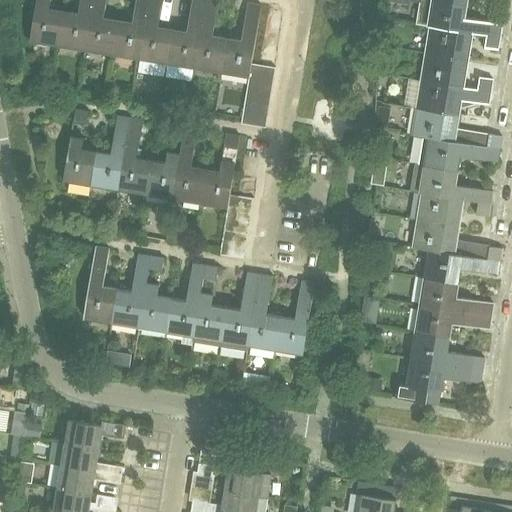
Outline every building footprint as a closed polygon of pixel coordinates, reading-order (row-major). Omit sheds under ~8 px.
[(49,0),(35,0),(29,39),(57,44),(62,11),(48,9),(49,0)] [(78,0),(76,13),(62,11),(57,44),(84,49),(92,0),(78,0)] [(105,0),(92,0),(84,49),(112,53),(117,20),(103,18),(105,0)] [(112,53),(139,58),(148,0),(135,0),(131,23),(117,20),(112,53)] [(161,0),(148,0),(139,58),(166,62),(171,29),(157,27),(161,0)] [(193,67),(204,0),(190,0),(186,32),(171,29),(166,62),(193,67)] [(216,0),(204,0),(193,67),(220,71),(225,39),(211,36),(216,0)] [(429,25),(471,32),(485,35),(498,37),(500,24),(463,18),(465,3),(448,0),(420,0),(417,23),(427,25),(429,25)] [(249,76),(249,75),(250,63),(260,6),(246,4),(240,41),(225,39),(220,71),(249,76)] [(429,25),(425,53),(467,60),(471,32),(429,25)] [(496,50),(498,37),(485,35),(483,48),(496,50)] [(425,53),(420,80),(462,87),(467,60),(425,53)] [(275,67),(250,63),(249,75),(273,79),(275,67)] [(249,75),(249,76),(247,86),(271,91),(273,79),(249,75)] [(478,77),(476,90),(489,92),(491,79),(478,77)] [(476,90),(462,87),(420,80),(415,107),(457,114),(459,107),(474,102),(487,104),(489,92),(476,90)] [(269,103),(271,91),(247,86),(245,98),(269,103)] [(245,98),(243,111),(267,115),(269,103),(245,98)] [(415,136),(423,137),(453,142),(486,147),(498,150),(501,136),(488,134),(486,134),(455,129),(457,114),(415,107),(411,135),(415,136)] [(88,111),(75,108),(72,121),(86,124),(88,111)] [(264,128),(267,115),(243,111),(241,124),(264,128)] [(118,187),(127,130),(130,118),(117,116),(115,128),(112,142),(110,153),(96,151),(91,182),(118,187)] [(130,118),(127,130),(118,187),(145,192),(150,160),(136,158),(140,132),(142,120),(130,118)] [(169,138),(182,140),(184,127),(171,125),(169,138)] [(182,140),(180,154),(172,197),(199,201),(204,170),(190,167),(192,156),(194,142),(196,129),(184,127),(182,140)] [(199,201),(227,206),(229,193),(236,150),(239,137),(226,134),(223,148),(219,172),(204,170),(199,201)] [(91,182),(96,151),(81,148),(83,138),(70,135),(63,178),(91,182)] [(418,164),(424,165),(456,170),(459,156),(496,163),(498,150),(486,147),(453,142),(423,137),(418,164)] [(145,192),(172,197),(180,154),(166,152),(164,163),(150,160),(145,192)] [(456,170),(424,165),(418,164),(414,163),(409,190),(421,193),(462,200),(477,203),(490,204),(492,192),(454,185),(456,170)] [(253,198),(229,193),(227,206),(251,210),(253,198)] [(421,193),(417,219),(458,226),(462,200),(421,193)] [(475,215),(487,217),(490,204),(477,203),(475,215)] [(249,221),(251,210),(227,206),(225,217),(249,221)] [(225,217),(222,230),(247,234),(249,221),(225,217)] [(458,226),(417,219),(412,247),(428,250),(453,254),(486,259),(488,247),(488,246),(456,241),(458,226)] [(182,244),(184,233),(168,230),(167,235),(166,241),(182,244)] [(222,230),(220,242),(245,246),(247,234),(222,230)] [(220,242),(218,254),(243,259),(245,246),(220,242)] [(103,277),(105,262),(107,249),(94,247),(91,260),(89,275),(82,317),(110,322),(116,289),(101,286),(103,277)] [(488,247),(486,259),(499,261),(501,249),(488,247)] [(428,250),(424,277),(457,283),(459,269),(497,275),(499,261),(486,259),(453,254),(428,250)] [(133,266),(132,281),(130,291),(116,289),(110,322),(137,326),(144,283),(147,269),(149,256),(136,253),(133,266)] [(162,258),(149,256),(147,269),(159,271),(162,258)] [(170,298),(165,331),(192,335),(203,265),(191,263),(189,276),(187,291),(185,300),(170,298)] [(192,335),(191,341),(219,346),(225,307),(210,305),(217,267),(203,265),(192,335)] [(225,307),(219,346),(246,350),(247,345),(258,274),(245,272),(239,309),(225,307)] [(271,276),(258,274),(247,345),(274,349),(279,316),(265,313),(271,276)] [(457,283),(424,277),(419,304),(490,316),(493,303),(455,297),(457,283)] [(294,318),(279,316),(274,349),(302,354),(314,284),(300,281),(294,318)] [(157,285),(144,283),(137,326),(165,331),(170,298),(155,295),(157,285)] [(419,304),(414,331),(448,337),(450,323),(488,330),(490,316),(419,304)] [(414,331),(410,359),(481,371),(483,358),(445,352),(448,337),(414,331)] [(441,377),(479,384),(481,371),(410,359),(405,387),(395,385),(393,397),(436,404),(441,377)] [(8,435),(12,436),(21,437),(25,414),(12,412),(8,435)] [(65,421),(62,444),(96,449),(98,436),(121,440),(124,425),(99,422),(98,426),(65,421)] [(41,424),(26,422),(24,436),(38,438),(41,424)] [(93,464),(96,449),(62,444),(58,466),(120,476),(121,469),(93,464)] [(200,451),(197,471),(197,473),(212,475),(215,453),(200,451)] [(21,461),(17,482),(29,484),(33,464),(21,461)] [(58,466),(54,489),(88,495),(91,481),(118,486),(120,476),(58,466)] [(272,476),(261,474),(228,469),(224,491),(258,497),(268,498),(272,476)] [(88,495),(54,489),(50,511),(100,511),(101,511),(86,509),(88,495)] [(212,511),(255,511),(258,497),(224,491),(222,506),(192,501),(191,509),(212,511)] [(360,493),(357,511),(392,511),(395,499),(360,493)]
